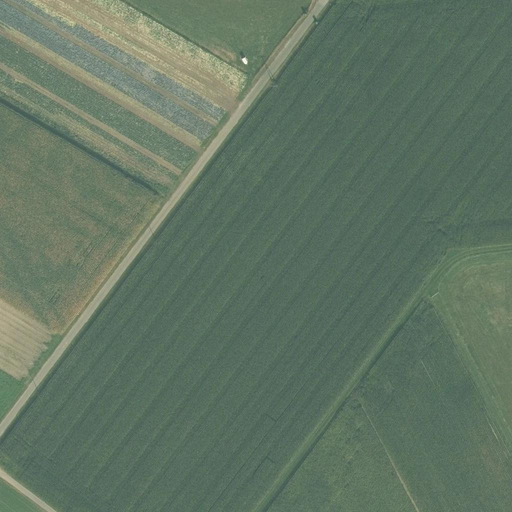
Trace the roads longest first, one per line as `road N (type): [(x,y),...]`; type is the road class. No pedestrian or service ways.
road 1 (residential): [(321,0),(0,427)]
road 2 (track): [(256,511),(445,259),(511,245)]
